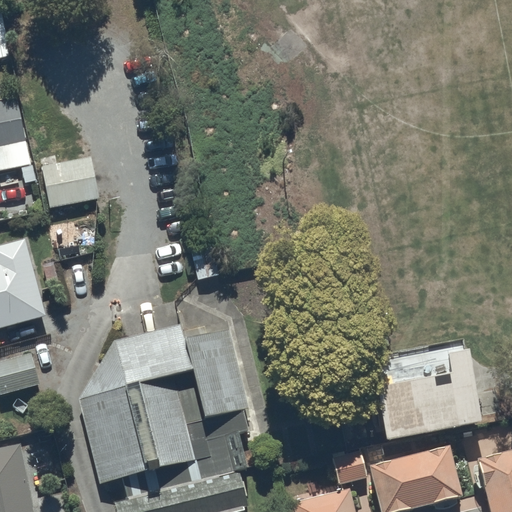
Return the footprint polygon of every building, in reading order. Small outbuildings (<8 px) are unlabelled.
[(0,44),(9,43),(5,22),(0,23),(0,44)] [(17,102),(0,105),(0,190),(17,187),(14,172),(22,170),(25,186),(36,184),(33,168),(31,168),(17,102)] [(73,122),(34,130),(37,148),(76,141),(73,122)] [(42,169),(49,212),(100,203),(93,160),(42,169)] [(0,332),(47,320),(27,244),(0,251),(0,332)] [(462,318),(368,339),(383,404),(476,383),(462,318)] [(206,319),(115,342),(77,405),(103,511),(249,511),(241,477),(249,472),(242,443),(249,442),(243,421),(256,418),(232,327),(210,333),(206,319)] [(39,389),(31,359),(0,367),(0,395),(1,400),(39,389)] [(347,441),(362,500),(455,477),(440,419),(347,441)] [(511,511),(511,444),(510,437),(468,448),(485,511),(511,511)] [(35,511),(22,447),(0,451),(0,511),(35,511)] [(363,511),(353,474),(288,493),(293,511),(363,511)]
